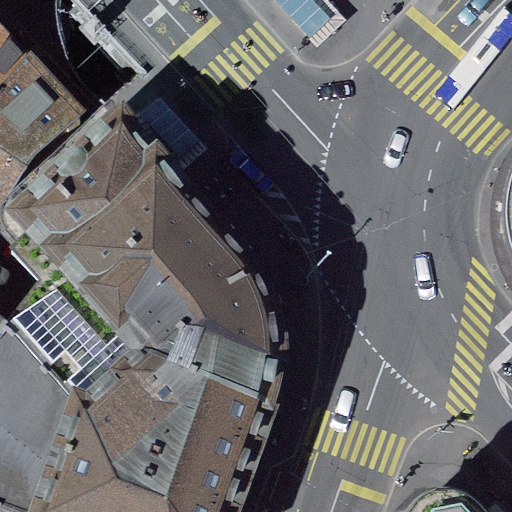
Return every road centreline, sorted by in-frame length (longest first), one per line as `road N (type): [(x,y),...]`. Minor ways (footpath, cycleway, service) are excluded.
road 1 (unclassified): [(397,247),(169,0)]
road 2 (primary): [(332,511),(384,360),(397,247)]
road 3 (primary): [(397,247),(409,153),(443,97),(511,25)]
road 4 (secondary): [(397,247),(511,374)]
